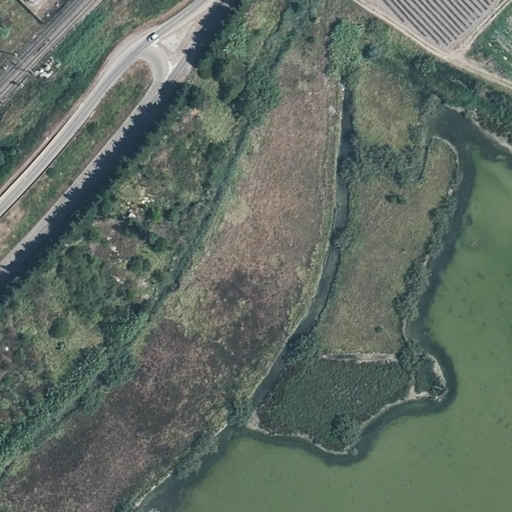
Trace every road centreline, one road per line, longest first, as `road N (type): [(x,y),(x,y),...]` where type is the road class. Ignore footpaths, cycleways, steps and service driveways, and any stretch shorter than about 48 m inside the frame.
road 1 (tertiary): [(129,55),(0,211)]
road 2 (track): [(358,0),(448,60),(509,0)]
road 3 (tertiary): [(117,146),(223,0)]
road 4 (tertiary): [(0,273),(117,146)]
road 5 (tertiary): [(117,146),(159,69),(148,52),(129,55)]
